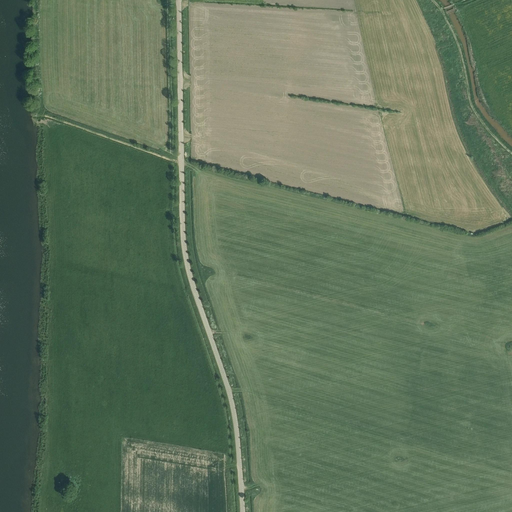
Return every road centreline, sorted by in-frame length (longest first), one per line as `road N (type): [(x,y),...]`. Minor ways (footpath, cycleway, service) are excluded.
road 1 (unclassified): [(243,511),(233,411),(184,245),(179,0)]
road 2 (track): [(181,161),(40,116)]
